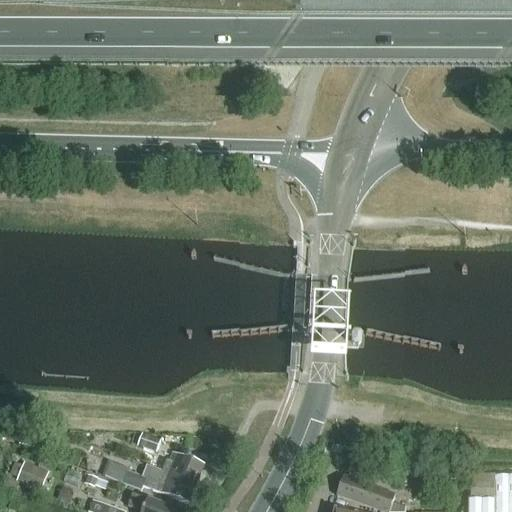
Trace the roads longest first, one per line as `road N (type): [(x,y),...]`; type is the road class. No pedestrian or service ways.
road 1 (motorway): [(0,33),(511,30)]
road 2 (secondary): [(266,511),(319,390),(331,225),(350,149)]
road 3 (motorway): [(0,140),(350,149)]
road 4 (secondary): [(350,149),(378,81),(428,0)]
road 5 (motorway): [(350,149),(511,150)]
